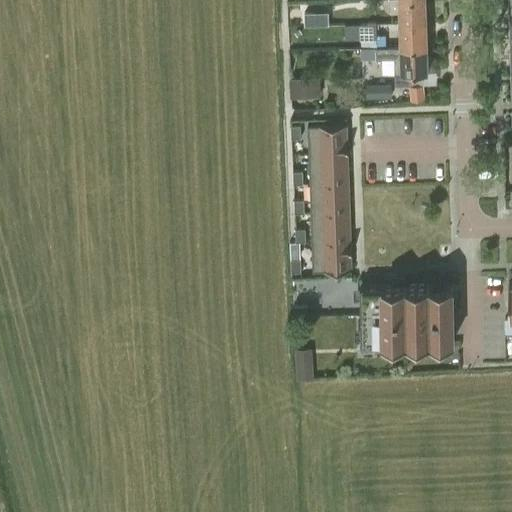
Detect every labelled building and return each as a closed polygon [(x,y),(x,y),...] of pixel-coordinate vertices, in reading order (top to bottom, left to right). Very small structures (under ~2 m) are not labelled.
[(391,0),(392,13),(399,13),(400,23),(427,22),(426,0),(391,0)] [(428,47),(427,22),(400,23),(400,47),(428,47)] [(377,48),(376,39),(376,23),(368,23),(368,25),(359,25),(360,49),(377,48)] [(429,71),(428,47),(400,47),(377,48),(360,49),(360,57),(394,56),(395,85),(416,84),(416,72),(429,71)] [(294,95),(323,94),(322,74),(293,74),(294,95)] [(369,81),(368,95),(393,96),(393,82),(369,81)] [(309,154),(348,152),(347,124),(308,125),(309,154)] [(286,138),(295,137),(294,125),(285,125),(286,138)] [(309,154),(310,183),(349,181),(348,152),(309,154)] [(288,184),(297,183),(297,171),(287,171),(288,184)] [(350,210),(349,181),(310,183),(311,211),(350,210)] [(288,196),(298,196),(297,183),(288,184),(288,196)] [(311,211),(312,240),(351,239),(350,210),(311,211)] [(290,241),(300,241),(299,228),(290,228),(290,241)] [(352,268),(351,239),(312,240),(313,269),(352,268)] [(291,254),(300,253),(300,241),(290,241),(291,254)] [(452,283),(406,283),(406,287),(360,288),(361,348),(407,347),(407,343),(453,343),(452,283)] [(307,316),(307,305),(295,305),(295,316),(307,316)] [(299,346),(298,374),(314,375),(314,346),(299,346)]
